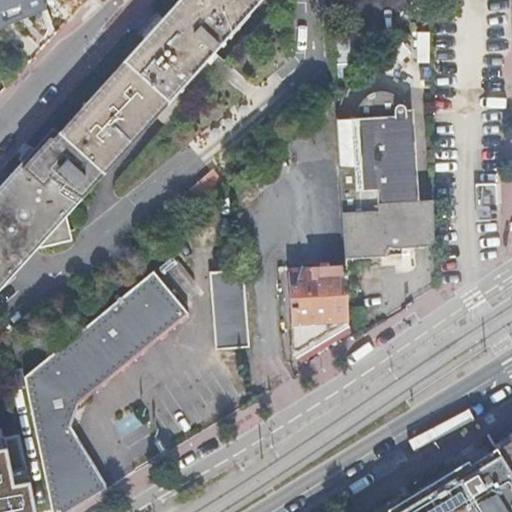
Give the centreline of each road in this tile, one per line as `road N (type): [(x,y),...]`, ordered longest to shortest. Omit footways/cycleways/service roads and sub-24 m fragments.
road 1 (residential): [(511,272),(119,511)]
road 2 (primary): [(511,365),(272,511)]
road 3 (residential): [(117,0),(0,132)]
